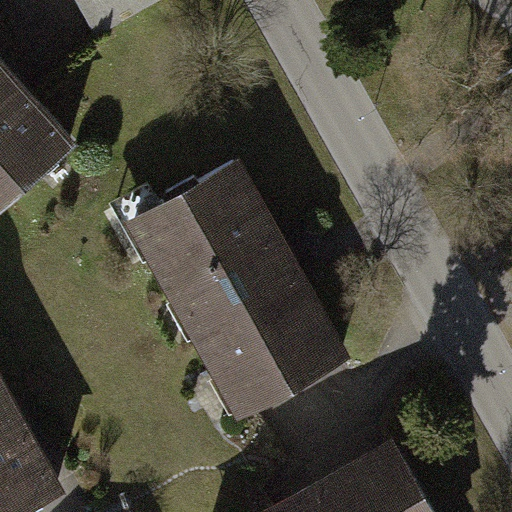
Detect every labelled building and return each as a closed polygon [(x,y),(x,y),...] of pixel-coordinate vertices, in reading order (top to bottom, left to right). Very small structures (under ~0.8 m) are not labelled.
[(80,0),(102,38),(164,3),(162,0),(80,0)] [(0,203),(70,143),(0,61),(0,203)] [(136,225),(251,419),(350,361),(235,167),(136,225)] [(0,511),(35,511),(68,494),(0,375),(0,511)] [(435,511),(400,446),(277,511),(435,511)]
